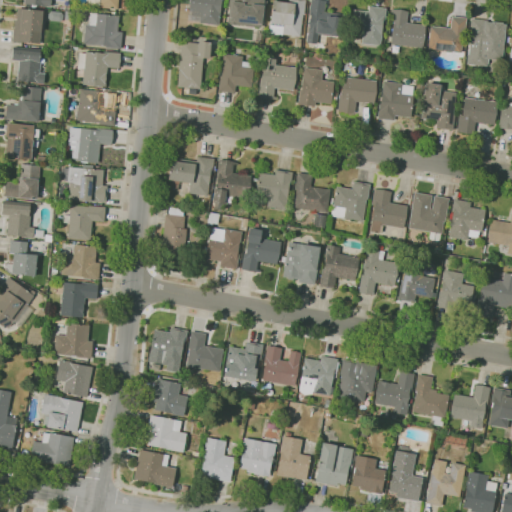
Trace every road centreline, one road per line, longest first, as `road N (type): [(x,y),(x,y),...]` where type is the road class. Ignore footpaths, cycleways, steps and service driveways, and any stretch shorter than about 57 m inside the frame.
road 1 (tertiary): [(158,0),(133,288),(93,511)]
road 2 (residential): [(511,354),(133,288)]
road 3 (residential): [(511,174),(148,108)]
road 4 (residential): [(284,511),(96,500),(0,482)]
